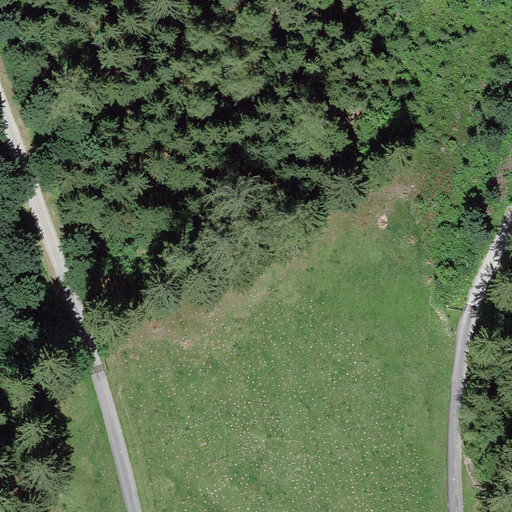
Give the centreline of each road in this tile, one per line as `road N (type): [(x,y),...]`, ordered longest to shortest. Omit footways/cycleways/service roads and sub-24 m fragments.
road 1 (track): [(0,89),(137,511)]
road 2 (track): [(461,511),(454,439),(478,279),(511,225)]
